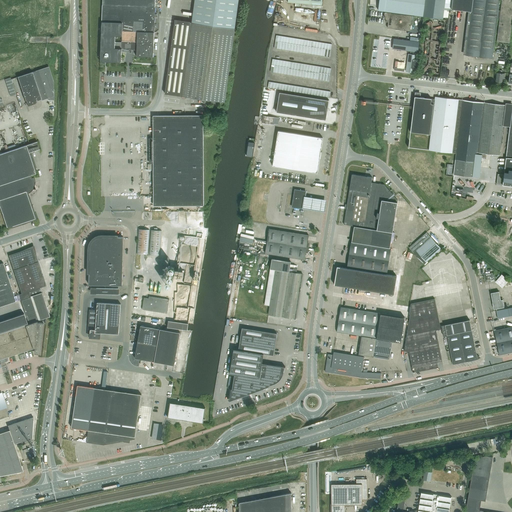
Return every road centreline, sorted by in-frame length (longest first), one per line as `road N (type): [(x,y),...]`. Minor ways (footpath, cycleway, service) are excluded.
road 1 (unclassified): [(489,362),(467,262),(385,167),(344,155)]
road 2 (primary): [(183,469),(302,441),(415,400)]
road 3 (tertiary): [(338,153),(310,327),(308,391)]
road 4 (tertiary): [(317,391),(317,326),(344,155)]
road 5 (secondary): [(74,0),(63,209)]
road 6 (secondary): [(74,209),(74,0)]
road 7 (primary): [(404,396),(324,426),(214,451)]
road 8 (unclassified): [(124,367),(132,224),(80,219)]
road 9 (secondary): [(65,297),(45,445),(49,486)]
road 10 (unclassified): [(511,94),(357,75)]
road 11 (unclassified): [(489,362),(350,393)]
road 12 (primary): [(55,496),(183,469)]
road 13 (primary): [(214,451),(95,476)]
